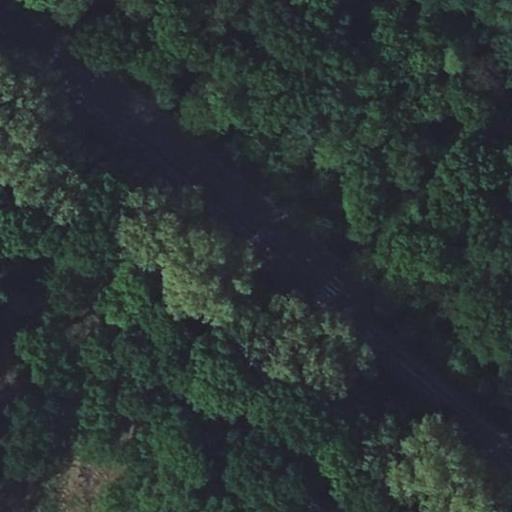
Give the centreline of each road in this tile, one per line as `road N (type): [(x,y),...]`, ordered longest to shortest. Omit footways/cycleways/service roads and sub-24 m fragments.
road 1 (tertiary): [(511,453),(0,34)]
road 2 (track): [(209,0),(106,121)]
